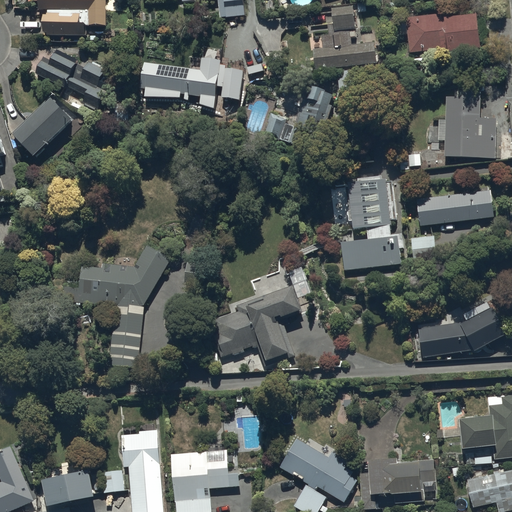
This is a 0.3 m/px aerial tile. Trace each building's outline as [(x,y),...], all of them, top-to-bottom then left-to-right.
[(88,29),(107,29),(107,5),(99,5),(99,0),(35,0),(35,14),(46,14),(46,40),(88,40),(88,29)] [(145,0),(146,3),(178,0),(183,0),(184,7),(197,6),(197,3),(220,2),(221,16),(245,14),(243,0),(232,0),(229,0),(145,0)] [(350,37),(356,36),(353,7),(332,9),(333,23),(327,24),(329,34),(322,35),(324,47),(314,49),(316,69),(377,62),(374,42),(351,44),(350,37)] [(450,17),(401,20),(402,39),(410,38),(411,56),(449,53),(449,58),(482,55),(479,21),(450,23),(450,17)] [(53,67),(45,63),(37,78),(67,93),(69,90),(86,99),(83,105),(100,114),(109,96),(98,90),(107,73),(89,63),(85,71),(79,68),(81,65),(59,53),(53,67)] [(363,72),(338,75),(340,95),(365,93),(363,72)] [(277,115),(270,113),(263,137),(332,157),(340,130),(327,126),(333,106),(329,105),(333,94),(324,92),(325,90),(312,86),(308,99),(302,97),(293,127),(285,124),(287,118),(277,116),(277,115)] [(74,122),(48,96),(11,133),(37,158),(74,122)] [(482,97),(465,97),(465,102),(447,102),(447,123),(440,123),(440,145),(447,145),(446,162),(497,162),(498,122),(482,122),(482,97)] [(153,98),(136,100),(138,119),(155,117),(153,98)] [(131,107),(117,107),(116,124),(130,125),(131,107)] [(421,157),(410,158),(410,170),(422,169),(421,157)] [(370,244),(342,247),(345,275),(402,268),(401,254),(404,254),(402,239),(393,240),(392,231),(393,230),(392,225),(397,224),(392,182),(348,187),(353,235),(368,234),(370,244)] [(492,194),(420,202),(423,231),(496,222),(492,194)] [(436,238),(411,240),(413,265),(438,263),(436,238)] [(172,264),(148,250),(136,271),(105,268),(105,273),(83,270),(81,292),(68,291),(66,304),(117,310),(111,369),(138,372),(145,309),(172,264)] [(212,268),(188,265),(186,285),(209,288),(212,268)] [(304,318),(294,288),(208,318),(223,362),(259,350),(265,369),(292,360),(280,327),(304,318)] [(464,321),(418,328),(422,357),(471,351),(473,353),(506,336),(492,309),(464,322),(464,321)] [(489,414),(460,418),(464,453),(494,449),(495,459),(511,457),(511,394),(488,398),(489,414)] [(139,434),(122,435),(124,467),(130,467),(133,511),(163,511),(157,430),(139,431),(139,434)] [(307,483),(294,505),(304,511),(318,511),(327,498),(316,491),(318,488),(344,504),(358,481),(352,477),(354,473),(346,469),(349,463),(332,452),(329,458),(296,439),(279,466),(307,483)] [(0,478),(2,482),(0,482),(0,511),(9,511),(34,502),(10,446),(0,450),(0,478)] [(227,449),(171,454),(175,511),(212,511),(210,489),(239,486),(238,473),(229,474),(227,449)] [(395,497),(396,504),(425,501),(424,492),(436,491),(434,459),(398,462),(397,458),(368,460),(369,474),(359,475),(362,510),(366,510),(377,509),(376,498),(395,497)] [(88,470),(41,479),(47,511),(42,511),(70,511),(68,502),(93,497),(88,470)] [(122,470),(101,473),(104,496),(125,493),(122,470)] [(511,511),(511,471),(467,480),(473,508),(498,503),(499,511),(501,511),(506,511),(505,511),(511,511)]
